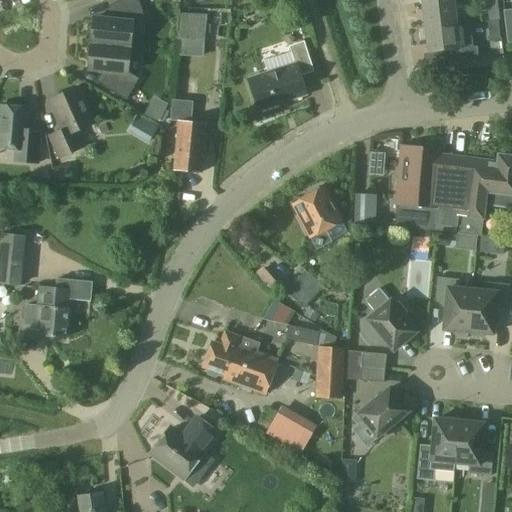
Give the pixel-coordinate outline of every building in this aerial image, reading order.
[(91,44),(131,48),(133,24),(145,20),(138,0),(125,0),(110,5),(108,20),(93,18),(92,26),(87,28),(91,40),(91,44)] [(497,0),(486,0),(489,22),(500,21),(497,0)] [(425,30),(457,26),(454,2),(422,6),(425,30)] [(179,14),(177,41),(202,43),(203,34),(208,34),(209,24),(204,24),(204,16),(179,14)] [(457,26),(425,30),(428,54),(443,52),(444,65),(478,61),(477,46),(472,46),(470,25),(457,27),(457,26)] [(259,111),(306,96),(300,77),(314,73),(304,42),(289,47),(295,65),(248,80),(259,111)] [(128,73),(131,48),(91,44),(90,48),(90,49),(84,59),(89,62),(88,62),(89,62),(88,70),(103,72),(102,86),(126,101),(139,79),(128,73)] [(60,159),(83,149),(76,133),(93,125),(77,88),(49,101),(62,130),(49,136),(60,159)] [(160,123),(169,105),(155,98),(146,116),(160,123)] [(196,120),(197,100),(175,100),(174,119),(196,120)] [(38,164),(41,132),(28,131),(29,109),(0,106),(0,149),(15,150),(14,162),(38,164)] [(153,142),(162,126),(141,114),(132,131),(153,142)] [(207,125),(178,122),(178,123),(173,171),(202,173),(207,125)] [(437,231),(445,156),(442,155),(443,150),(402,147),(395,206),(396,206),(394,226),(437,231)] [(437,231),(437,233),(480,238),(485,205),(511,207),(511,157),(497,156),(497,162),(445,156),(437,231)] [(57,185),(74,181),(70,165),(54,169),(57,185)] [(31,174),(30,181),(48,182),(49,175),(31,174)] [(317,251),(333,242),(327,230),(342,222),(323,187),(292,204),(311,239),(317,251)] [(379,220),(378,193),(355,194),(356,221),(379,220)] [(0,283),(20,286),(25,236),(0,234),(0,283)] [(303,309),(323,287),(305,271),(285,292),(303,309)] [(42,335),(65,338),(69,299),(90,300),(92,282),(57,279),(56,289),(39,287),(37,304),(26,303),(24,325),(43,326),(42,335)] [(467,337),(471,292),(457,290),(458,281),(436,279),(434,302),(445,304),(443,330),(453,331),(452,336),(467,337)] [(467,337),(468,337),(482,338),(483,334),(492,335),(495,308),(507,309),(509,285),(488,283),(487,293),(471,292),(467,337)] [(393,353),(416,333),(390,302),(380,289),(366,301),(376,314),(367,321),(393,353)] [(276,300),(269,317),(287,325),(294,308),(276,300)] [(286,337),(316,344),(320,328),(289,322),(286,337)] [(236,346),(239,338),(226,334),(221,346),(212,342),(203,368),(207,369),(206,372),(207,376),(216,379),(220,377),(221,374),(221,376),(224,377),(223,379),(239,385),(264,394),(276,361),(236,346)] [(316,396),(341,398),(344,348),(318,347),(316,396)] [(347,367),(385,370),(386,356),(348,353),(347,367)] [(384,385),(385,370),(347,367),(345,381),(384,385)] [(378,439),(409,412),(390,389),(358,416),(378,439)] [(316,430),(279,408),(263,434),(299,457),(316,430)] [(153,457),(182,479),(201,453),(200,452),(215,433),(195,417),(188,426),(186,429),(194,435),(188,443),(169,428),(149,454),(153,457)] [(455,464),(456,464),(460,418),(459,418),(445,417),(444,421),(435,420),(432,447),(420,446),(418,470),(417,480),(432,481),(433,471),(441,472),(454,473),(455,468),(455,464)] [(475,419),(460,418),(456,464),(470,465),(469,474),(491,476),(493,453),(482,451),(484,425),(474,424),(475,419)] [(486,484),(487,511),(495,511),(494,483),(486,484)] [(77,497),(79,511),(104,511),(102,493),(77,497)]
